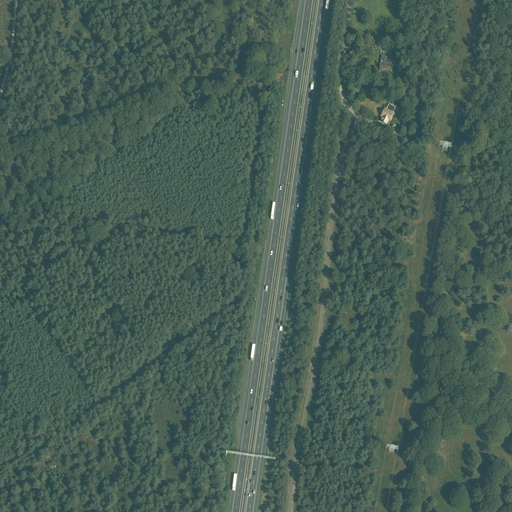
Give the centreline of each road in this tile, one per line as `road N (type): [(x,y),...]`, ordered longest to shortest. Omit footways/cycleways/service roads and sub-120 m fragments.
road 1 (motorway): [(307,0),(233,511)]
road 2 (motorway): [(251,511),(324,0)]
road 3 (unclassified): [(289,511),(336,178),(359,116)]
road 4 (track): [(386,511),(436,230)]
road 5 (unclassified): [(359,116),(338,90),(349,0)]
